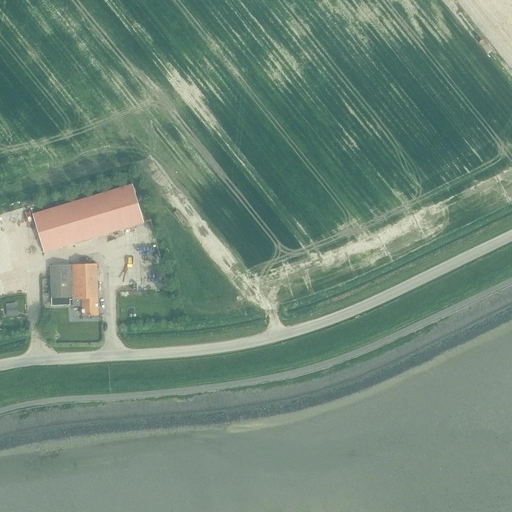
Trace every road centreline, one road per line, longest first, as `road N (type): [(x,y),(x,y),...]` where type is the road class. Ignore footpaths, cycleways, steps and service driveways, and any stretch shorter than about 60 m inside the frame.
road 1 (unclassified): [(0,415),(300,381),(511,285)]
road 2 (unclassified): [(0,360),(236,342),(338,314),(511,234)]
